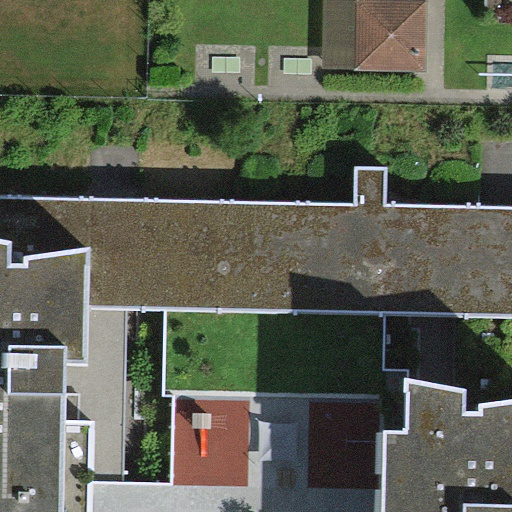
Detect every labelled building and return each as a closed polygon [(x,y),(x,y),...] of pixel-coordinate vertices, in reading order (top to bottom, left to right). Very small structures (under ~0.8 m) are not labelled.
[(426,73),(428,0),(352,0),(350,70),(426,73)] [(178,205),(176,314),(397,318),(511,320),(511,209),(397,208),(398,172),(366,172),(365,207),(178,205)] [(176,314),(178,205),(0,200),(0,310),(132,313),(176,314)] [(0,511),(106,511),(107,488),(130,488),(132,313),(0,310),(0,511)] [(511,511),(511,418),(511,432),(494,431),(493,406),(419,392),(421,373),(394,373),(397,318),(176,314),(175,397),(189,400),(182,488),(130,488),(107,488),(106,511),(511,511)]
